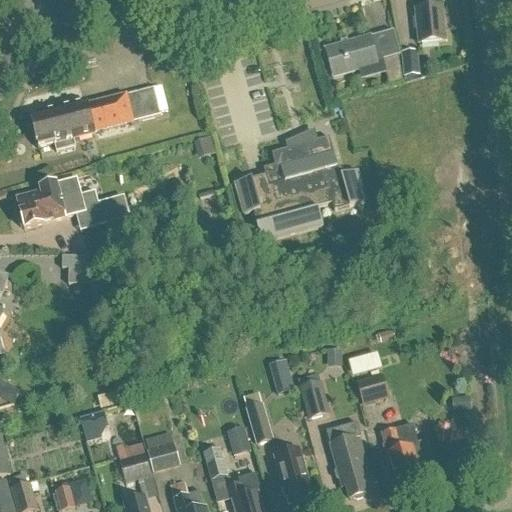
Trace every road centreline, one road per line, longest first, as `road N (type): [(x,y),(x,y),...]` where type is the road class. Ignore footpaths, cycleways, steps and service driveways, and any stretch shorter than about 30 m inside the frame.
road 1 (unclassified): [(41,0),(139,39),(167,40),(319,0)]
road 2 (unclassified): [(511,268),(489,0)]
